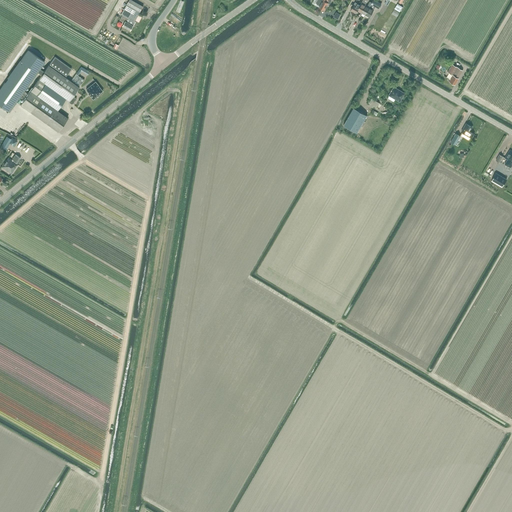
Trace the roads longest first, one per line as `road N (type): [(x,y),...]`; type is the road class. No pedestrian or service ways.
road 1 (unclassified): [(511,132),(289,0)]
road 2 (unclassified): [(0,203),(163,63)]
